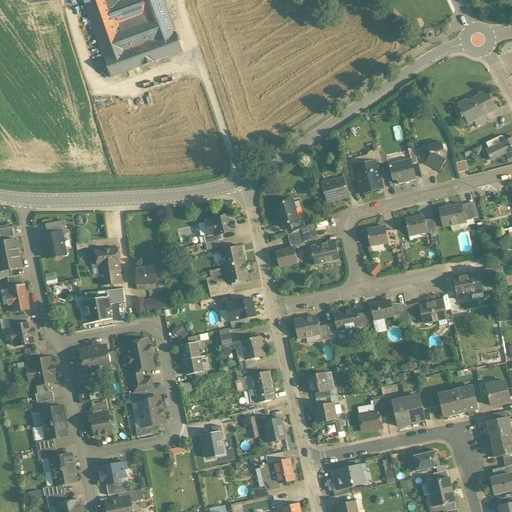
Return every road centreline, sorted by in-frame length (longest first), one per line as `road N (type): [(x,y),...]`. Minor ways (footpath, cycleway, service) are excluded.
road 1 (residential): [(60,341),(139,326),(155,328),(162,339),(178,433),(84,458)]
road 2 (tertiary): [(239,181),(426,60),(466,43)]
road 3 (residential): [(360,291),(350,221),(511,174)]
road 4 (residential): [(478,511),(455,429),(307,460)]
road 5 (tertiary): [(20,200),(165,197),(239,181)]
road 6 (residential): [(274,309),(307,460)]
road 7 (residential): [(60,341),(47,333),(20,200)]
road 8 (residential): [(239,181),(274,309)]
